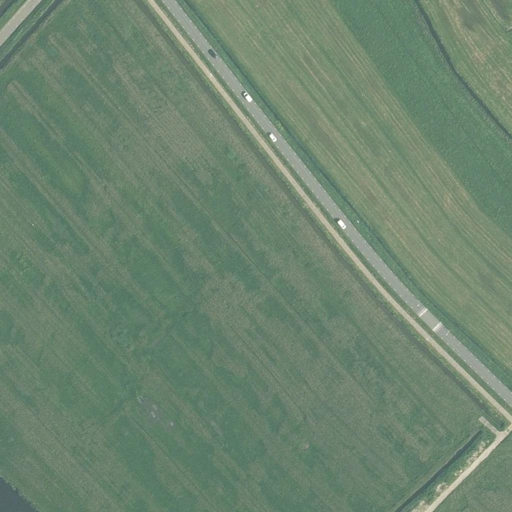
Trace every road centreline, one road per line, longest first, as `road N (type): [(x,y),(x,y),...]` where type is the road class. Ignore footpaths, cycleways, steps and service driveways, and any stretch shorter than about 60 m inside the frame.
road 1 (tertiary): [(511,402),(380,269),(168,0)]
road 2 (track): [(428,511),(500,438),(479,417)]
